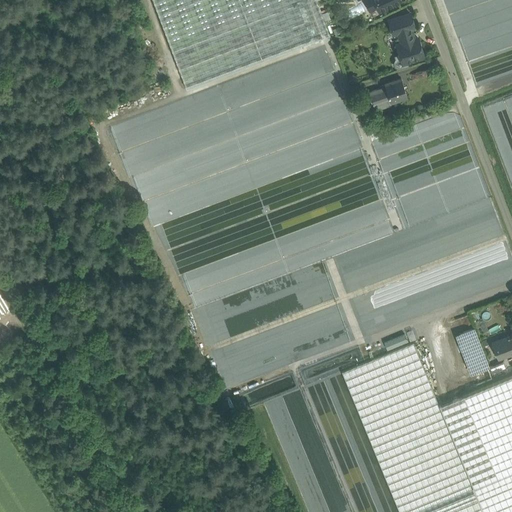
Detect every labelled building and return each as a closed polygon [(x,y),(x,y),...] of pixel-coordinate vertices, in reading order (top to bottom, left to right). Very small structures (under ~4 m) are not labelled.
[(153,0),(187,89),(330,35),(316,0),(153,0)] [(365,0),(370,10),(377,6),(380,11),(401,1),(400,0),(365,0)] [(410,13),(389,20),(394,34),(399,32),(411,28),(414,27),(410,13)] [(411,28),(399,32),(402,43),(397,44),(400,54),(394,56),(395,59),(394,63),(395,67),(399,69),(409,66),(408,62),(424,57),(418,38),(414,39),(411,28)] [(401,78),(385,84),(386,87),(371,92),(376,108),(393,102),(407,98),(401,78)] [(361,83),(349,87),(351,93),(363,89),(361,83)] [(475,329),(460,335),(474,372),(489,366),(475,329)] [(406,333),(385,342),(388,350),(409,340),(406,333)] [(511,335),(503,338),(503,339),(493,343),(499,359),(511,354),(511,335)] [(473,485),(444,417),(413,343),(342,372),(399,511),(483,511),(478,498),(473,487),(473,485)] [(503,361),(489,366),(492,374),(506,369),(503,361)] [(511,383),(509,376),(464,394),(498,477),(511,470),(511,383)] [(494,477),(465,408),(444,417),(473,485),(494,477)] [(511,470),(498,477),(473,487),(478,498),(503,488),(511,483),(511,470)] [(511,483),(503,488),(511,510),(511,483)] [(511,511),(511,510),(503,488),(478,498),(483,511),(511,511)]
